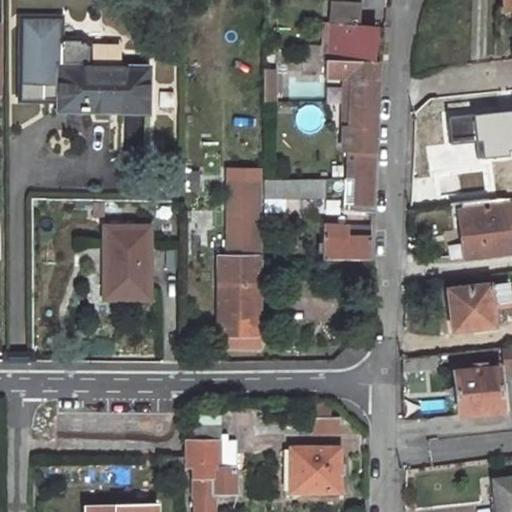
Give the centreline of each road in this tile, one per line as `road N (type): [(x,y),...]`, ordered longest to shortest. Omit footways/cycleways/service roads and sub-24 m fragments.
road 1 (residential): [(378,375),(18,373)]
road 2 (residential): [(393,89),(378,375)]
road 3 (residential): [(20,511),(18,373)]
road 4 (residential): [(378,375),(372,511)]
